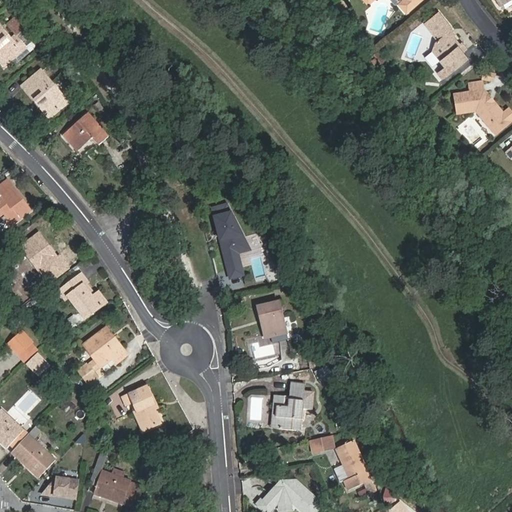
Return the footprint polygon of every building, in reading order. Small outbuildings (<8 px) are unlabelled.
[(345,5),(341,0),(335,0),(329,5),(339,17),(344,13),(340,9),(345,5)] [(406,14),(423,0),(390,0),(394,4),(397,4),(406,14)] [(511,0),(493,0),(500,10),(511,1),(511,0)] [(449,33),(453,30),(438,12),(423,24),(437,41),(434,43),(432,52),(445,67),(437,73),(442,80),(469,59),(464,53),(468,50),(462,43),(460,45),(453,38),(449,33)] [(20,15),(7,26),(17,37),(21,34),(30,26),(20,15)] [(13,41),(12,41),(0,26),(0,59),(6,66),(12,61),(22,52),(13,41)] [(22,52),(12,61),(16,65),(33,51),(33,48),(21,34),(17,37),(13,41),(22,52)] [(67,102),(42,72),(23,88),(48,117),(67,102)] [(487,99),(489,97),(483,90),(482,82),(467,85),(469,93),(454,96),(457,114),(476,111),(481,112),(490,124),(487,127),(494,135),(511,120),(511,114),(508,110),(503,114),(492,100),(489,102),(487,99)] [(487,127),(490,124),(481,112),(476,111),(487,127)] [(109,137),(89,114),(63,136),(77,152),(92,139),(98,146),(109,137)] [(78,154),(84,160),(93,151),(86,145),(78,154)] [(0,231),(1,233),(8,228),(29,212),(25,206),(27,204),(13,186),(11,187),(6,181),(0,185),(0,216),(4,222),(0,224),(0,231)] [(250,251),(228,205),(214,208),(229,279),(243,276),(241,267),(233,268),(230,255),(238,253),(250,251)] [(46,249),(49,247),(39,233),(20,247),(40,272),(52,263),(55,261),(46,249)] [(58,259),(49,247),(46,249),(55,261),(58,259)] [(241,267),(238,253),(230,255),(233,268),(241,267)] [(57,268),(52,263),(40,272),(44,278),(57,268)] [(88,281),(82,274),(59,292),(64,299),(68,297),(85,319),(107,302),(98,292),(92,296),(83,285),(88,281)] [(265,314),(270,337),(286,334),(278,302),(258,307),(260,315),(265,314)] [(265,338),(270,337),(265,314),(260,315),(265,338)] [(127,354),(106,327),(82,344),(99,367),(112,358),(115,363),(127,354)] [(17,355),(30,343),(32,342),(23,331),(8,344),(17,355)] [(36,349),(30,343),(17,355),(23,361),(36,349)] [(95,376),(87,365),(79,371),(87,382),(95,376)] [(314,372),(319,384),(332,378),(327,367),(314,372)] [(298,419),(302,420),(303,408),(313,409),(315,392),(305,390),(305,383),(290,382),(288,396),(281,396),(280,406),(277,406),(274,428),(296,431),(298,419)] [(141,431),(160,423),(152,404),(155,403),(147,386),(121,397),(125,405),(133,402),(137,411),(134,413),(141,431)] [(270,428),(274,428),(277,406),(280,406),(281,396),(274,395),(270,428)] [(16,447),(28,434),(1,408),(0,410),(0,432),(11,443),(12,442),(16,447)] [(41,432),(35,426),(28,434),(33,439),(41,432)] [(0,442),(6,448),(11,443),(0,432),(0,442)] [(33,439),(28,434),(16,447),(11,453),(26,467),(31,462),(43,472),(55,459),(33,439)] [(333,447),(331,436),(310,441),(313,451),(314,452),(333,448),(333,447)] [(350,460),(342,463),(349,480),(344,482),(348,492),(372,481),(367,471),(353,441),(343,445),(350,460)] [(335,449),(342,463),(350,460),(343,445),(335,449)] [(95,468),(101,470),(107,453),(101,451),(95,468)] [(38,478),(43,472),(31,462),(26,467),(38,478)] [(130,480),(101,470),(95,468),(89,483),(96,485),(93,493),(135,508),(141,489),(129,485),(130,480)] [(77,498),(79,480),(57,477),(42,493),(77,498)] [(143,485),(130,480),(129,485),(141,489),(143,485)] [(281,482),(259,506),(264,511),(269,511),(278,503),(279,503),(292,503),(293,502),(303,511),(316,511),(321,507),(318,500),(297,481),(281,482)] [(409,511),(410,511),(401,501),(390,511),(391,511),(409,511)] [(292,510),(292,503),(279,503),(280,511),(292,510)]
